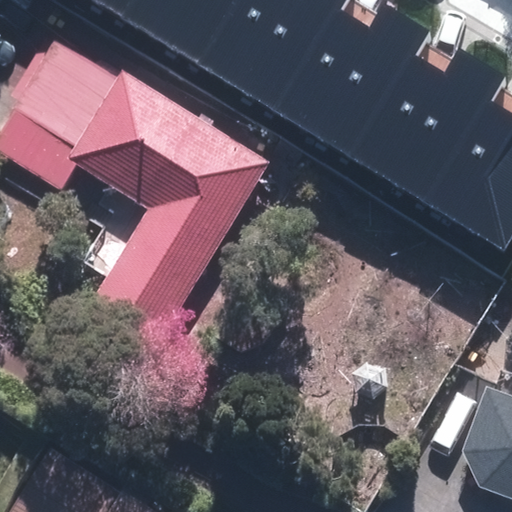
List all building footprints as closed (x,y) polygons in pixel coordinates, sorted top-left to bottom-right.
[(90,0),(131,25),(146,0),(90,0)] [(146,0),(131,25),(205,69),(246,0),(146,0)] [(349,0),(246,0),(205,69),(280,114),(343,10),(349,0)] [(426,45),(432,34),(382,4),(376,14),(369,26),(343,10),(280,114),(355,160),(418,56),(426,45)] [(272,172),(55,42),(0,133),(0,158),(65,197),(78,175),(149,217),(86,321),(156,363),(272,172)] [(502,89),(508,81),(458,51),(452,61),(445,72),(418,56),(355,160),(431,206),(495,102),(502,89)] [(0,73),(0,106),(16,92),(0,73)] [(506,251),(511,241),(511,112),(495,102),(431,206),(506,251)] [(511,400),(485,391),(461,457),(474,496),(511,509),(511,400)] [(148,511),(47,449),(7,511),(148,511)]
